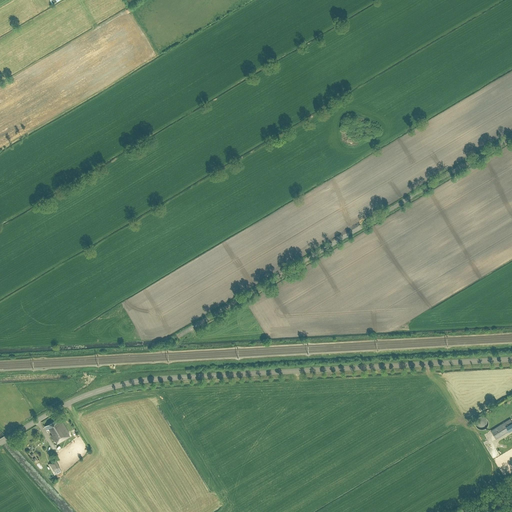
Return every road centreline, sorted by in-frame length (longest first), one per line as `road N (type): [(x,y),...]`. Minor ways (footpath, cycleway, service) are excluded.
road 1 (tertiary): [(0,441),(88,393),(149,379),(511,359)]
road 2 (unclassified): [(173,338),(511,136)]
